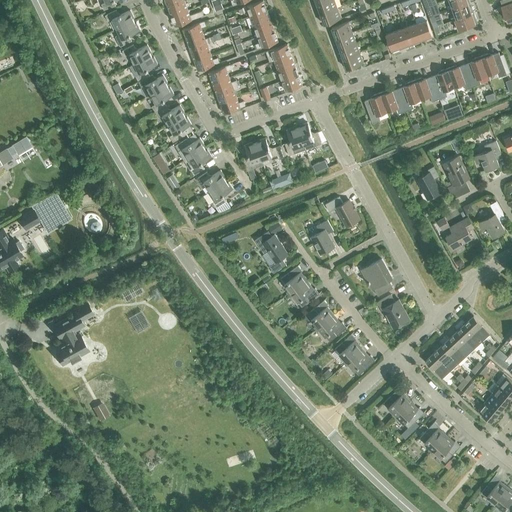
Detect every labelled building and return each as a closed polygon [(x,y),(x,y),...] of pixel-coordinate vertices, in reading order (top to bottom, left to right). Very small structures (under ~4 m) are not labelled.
[(116,6),(113,0),(105,0),(106,2),(101,4),(104,10),(116,6)] [(182,0),(167,5),(171,16),(188,9),(184,0),(182,0)] [(248,11),(250,16),(267,10),(263,0),(242,8),(244,12),(248,11)] [(320,14),(337,8),(334,0),(326,0),(317,4),(320,14)] [(449,0),(453,9),(470,3),(469,0),(449,0)] [(501,10),(502,9),(507,23),(511,21),(511,0),(499,0),(502,6),(500,7),(501,10)] [(453,9),(456,19),(474,13),(470,3),(453,9)] [(341,18),(337,8),(320,14),(324,24),(341,18)] [(175,26),(196,18),(202,16),(201,11),(190,15),(188,9),(171,16),(175,26)] [(112,19),(117,29),(135,20),(130,10),(119,15),(116,10),(105,15),(108,21),(112,19)] [(254,27),(271,21),(267,10),(250,16),(254,27)] [(458,30),(478,23),(474,13),(456,19),(454,19),(458,30)] [(132,41),(129,36),(140,30),(135,20),(117,29),(120,34),(115,36),(120,47),(132,41)] [(427,20),(416,23),(423,41),(433,37),(427,20)] [(183,29),(187,39),(203,33),(201,28),(206,26),(204,21),(183,29)] [(254,27),(258,37),(274,31),(271,21),(254,27)] [(332,28),(335,38),(352,32),(348,22),(332,28)] [(416,23),(406,27),(412,45),(423,41),(416,23)] [(240,25),(231,29),(233,34),(242,31),(240,25)] [(406,27),(396,31),(402,48),(412,45),(406,27)] [(257,49),(278,41),(274,31),(258,37),(260,43),(255,44),(257,49)] [(392,52),(402,48),(396,31),(386,35),(392,52)] [(339,48),(356,42),(352,32),(335,38),(339,48)] [(190,50),(212,42),(211,41),(215,40),(213,36),(205,39),(203,33),(187,39),(190,50)] [(190,50),(194,60),(211,54),(209,48),(213,46),(212,42),(190,50)] [(339,48),(343,58),(360,52),(356,42),(339,48)] [(245,53),(241,43),(236,45),(238,52),(240,55),(245,53)] [(266,52),(270,62),(291,54),(287,44),(266,52)] [(125,57),(130,54),(135,64),(130,66),(152,54),(147,45),(136,50),(133,45),(122,51),(125,57)] [(347,69),(363,63),(360,52),(343,58),(347,69)] [(487,53),(481,56),(487,75),(497,71),(499,77),(507,74),(499,52),(493,54),(492,54),(488,56),(487,53)] [(135,76),(138,82),(149,75),(147,70),(157,64),(152,54),(130,66),(130,67),(131,66),(136,75),(135,76)] [(211,54),(194,60),(198,70),(219,62),(217,58),(213,59),(211,54)] [(278,70),(295,64),(291,54),(270,62),(274,61),(278,70)] [(478,78),(487,75),(481,56),(474,58),(475,60),(470,62),(471,62),(465,64),(473,87),(481,84),(478,78)] [(278,70),(282,81),(298,75),(295,64),(278,70)] [(454,66),(447,68),(454,87),(463,83),(465,89),(473,87),(465,64),(459,67),(459,66),(454,68),(454,66)] [(209,72),(213,83),(229,77),(227,71),(232,69),(230,65),(209,72)] [(431,77),(439,99),(447,96),(445,90),(454,87),(447,68),(441,70),(441,73),(437,74),(437,75),(431,77)] [(481,82),(490,79),(489,75),(497,72),(496,72),(480,78),(481,82)] [(146,85),(151,94),(168,85),(163,75),(152,81),(149,75),(138,82),(141,87),(146,85)] [(285,91),(302,85),(298,75),(282,81),(285,91)] [(213,83),(216,93),(237,85),(236,80),(231,82),(229,77),(213,83)] [(420,78),(414,80),(421,99),(430,96),(432,102),(439,99),(431,77),(426,79),(425,78),(421,80),(420,78)] [(403,86),(404,87),(398,89),(406,111),(414,108),(411,102),(421,99),(414,80),(407,82),(408,85),(403,86)] [(166,106),(163,100),(174,95),(168,85),(151,94),(156,104),(152,106),(155,112),(166,106)] [(216,93),(220,103),(236,97),(235,92),(239,90),(237,85),(216,93)] [(260,89),(265,100),(271,98),(266,86),(260,89)] [(387,90),(380,92),(387,111),(396,108),(398,114),(406,111),(398,89),(392,91),(387,92),(387,90)] [(380,120),(378,114),(387,111),(380,92),(374,95),(375,97),(370,99),(364,101),(372,123),(380,120)] [(239,103),(236,97),(220,103),(224,113),(245,106),(243,101),(239,103)] [(169,111),(166,106),(155,112),(159,118),(163,115),(168,125),(186,114),(180,105),(169,111)] [(459,105),(445,110),(448,119),(462,114),(459,105)] [(442,112),(436,114),(439,122),(445,120),(442,112)] [(181,130),(191,124),(186,114),(168,125),(174,134),(170,136),(173,142),(184,136),(181,130)] [(307,122),(297,126),(305,150),(306,150),(304,145),(314,141),(316,146),(322,144),(317,132),(312,134),(307,122)] [(295,153),(305,150),(297,126),(286,130),(291,141),(284,144),(289,155),(295,153)] [(244,136),(246,143),(264,137),(261,129),(244,136)] [(265,137),(255,141),(263,165),(280,159),(275,147),(270,149),(265,137)] [(179,151),(185,160),(206,147),(200,138),(189,144),(186,139),(175,146),(179,151)] [(456,138),(451,141),(455,149),(460,146),(458,141),(456,138)] [(463,138),(458,141),(460,146),(461,148),(467,145),(463,138)] [(247,171),(263,165),(255,141),(244,145),(248,157),(243,159),(247,171)] [(495,155),(501,153),(496,141),(484,145),(487,151),(474,157),(476,163),(482,161),(486,170),(499,165),(495,155)] [(284,157),(280,145),(275,147),(280,159),(284,157)] [(205,168),(201,163),(212,157),(206,147),(185,160),(191,169),(190,170),(194,175),(205,168)] [(6,148),(0,152),(0,159),(2,163),(12,158),(6,148)] [(160,152),(154,157),(164,174),(171,169),(160,152)] [(459,156),(443,163),(448,172),(453,184),(448,187),(454,199),(466,192),(460,182),(470,177),(463,165),(459,156)] [(316,171),(329,166),(326,159),(313,164),(316,171)] [(435,179),(439,177),(434,166),(428,169),(429,172),(417,179),(428,199),(441,192),(435,179)] [(207,192),(210,191),(227,179),(220,170),(210,177),(207,172),(196,179),(203,188),(207,186),(210,190),(206,193),(207,192)] [(290,173),(270,182),(273,190),(293,181),(290,173)] [(227,179),(210,191),(207,192),(206,193),(216,208),(226,201),(223,196),(233,189),(227,179)] [(336,208),(346,226),(359,219),(349,200),(343,203),(339,196),(325,204),(329,212),(336,208)] [(45,214),(56,208),(51,199),(40,206),(45,214)] [(487,226),(493,237),(505,230),(499,219),(505,216),(496,201),(491,204),(496,214),(479,223),(482,229),(487,226)] [(470,204),(463,207),(467,213),(473,210),(470,204)] [(25,228),(39,220),(33,210),(19,218),(25,228)] [(472,237),(469,230),(474,227),(468,216),(452,225),(454,228),(451,229),(453,232),(446,236),(453,247),(472,237)] [(449,226),(444,217),(438,221),(443,230),(449,226)] [(334,247),(327,234),(333,231),(327,220),(316,226),(320,232),(311,237),(321,254),(334,247)] [(282,228),(278,222),(269,228),(273,234),(282,228)] [(23,248),(19,241),(15,243),(12,238),(9,240),(2,228),(0,229),(0,267),(6,265),(9,270),(18,265),(12,256),(20,252),(19,250),(23,248)] [(286,265),(282,258),(288,254),(275,234),(262,243),(275,262),(269,266),(274,273),(286,265)] [(362,270),(372,289),(374,288),(378,296),(393,287),(389,280),(392,278),(381,259),(362,270)] [(286,293),(288,295),(307,281),(301,272),(302,271),(298,265),(280,279),(289,290),(286,293)] [(293,295),(302,307),(319,294),(315,288),(313,289),(307,281),(288,295),(290,297),(293,295)] [(260,288),(254,292),(257,296),(263,292),(260,288)] [(383,309),(393,327),(409,319),(398,299),(395,301),(391,294),(377,302),(381,310),(383,309)] [(313,328),(315,330),(334,315),(327,307),(328,306),(324,300),(307,314),(316,325),(313,328)] [(58,356),(56,357),(59,361),(60,361),(62,364),(70,359),(71,361),(80,356),(79,355),(88,350),(80,334),(76,336),(73,331),(84,325),(81,320),(93,313),(87,303),(72,311),(74,314),(62,321),(55,325),(62,336),(65,342),(60,344),(58,346),(61,350),(56,353),(58,356)] [(167,313),(160,321),(169,328),(175,319),(167,313)] [(320,330),(330,341),(347,327),(342,322),(340,323),(334,315),(315,330),(317,333),(320,330)] [(473,316),(465,324),(482,342),(490,334),(473,316)] [(474,349),(482,342),(465,324),(457,331),(474,349)] [(457,331),(449,338),(466,356),(474,349),(457,331)] [(342,362),(344,364),(362,348),(355,340),(356,339),(351,334),(335,348),(345,359),(342,362)] [(458,364),(466,356),(449,338),(441,346),(458,364)] [(441,346),(433,353),(450,371),(458,364),(441,346)] [(349,364),(359,375),(375,360),(370,355),(369,356),(362,348),(344,364),(346,367),(349,364)] [(442,379),(450,371),(433,353),(425,361),(442,379)] [(496,361),(501,365),(506,358),(502,355),(499,358),(496,361)] [(511,381),(506,377),(499,385),(511,396),(511,395),(511,381)] [(511,397),(511,395),(511,396),(499,385),(492,393),(506,405),(511,397)] [(391,416),(393,418),(410,401),(403,394),(404,392),(399,387),(384,402),(394,413),(391,416)] [(499,413),(506,405),(492,393),(485,402),(499,413)] [(424,412),(419,407),(418,409),(410,401),(393,418),(395,420),(398,417),(408,428),(424,412)] [(491,421),(499,413),(485,402),(478,410),(491,421)] [(428,451),(430,453),(446,435),(438,428),(440,427),(434,422),(419,438),(430,448),(428,451)] [(455,441),(454,442),(446,435),(430,453),(432,455),(435,452),(446,462),(460,446),(455,441)] [(448,470),(454,463),(450,459),(444,466),(448,470)] [(490,504),(493,506),(508,487),(499,481),(501,479),(495,475),(481,492),(493,501),(490,504)] [(506,511),(510,511),(511,511),(511,510),(511,490),(508,487),(493,506),(495,508),(498,505),(506,511)]
